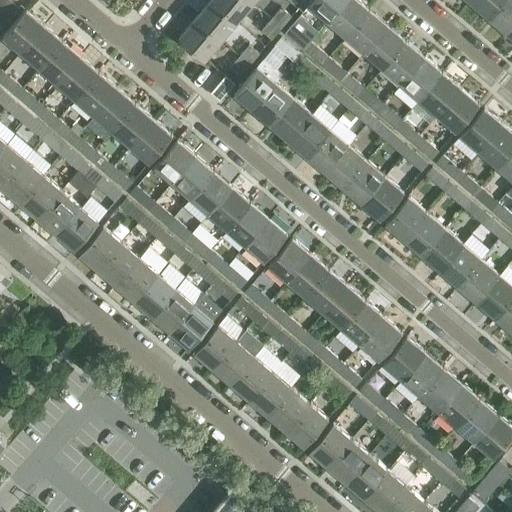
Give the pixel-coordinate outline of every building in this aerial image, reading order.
[(0,0),(0,9),(8,0),(0,0)] [(19,6),(11,0),(8,0),(0,9),(0,23),(2,25),(19,6)] [(212,0),(209,0),(195,17),(221,39),(237,20),(212,0)] [(212,0),(237,20),(253,1),(251,0),(212,0)] [(328,19),(344,0),(312,0),(309,3),(328,19)] [(346,35),(369,8),(359,0),(344,0),(328,19),(346,35)] [(470,0),(489,16),(502,0),(470,0)] [(511,0),(502,0),(489,16),(507,31),(511,25),(511,0)] [(271,17),(282,26),(291,15),(281,6),(271,17)] [(2,35),(21,51),(44,24),(25,8),(2,35)] [(364,51),(388,24),(369,8),(346,35),(364,51)] [(204,58),(221,39),(195,17),(178,37),(204,58)] [(261,29),(271,38),(282,26),(271,17),(261,29)] [(63,39),(44,24),(21,51),(39,66),(63,39)] [(304,48),(310,40),(291,24),(285,32),(304,48)] [(388,24),(364,51),(383,66),(406,39),(388,24)] [(275,44),(293,60),(300,52),(281,36),(275,44)] [(39,66),(58,82),(81,55),(63,39),(39,66)] [(406,39),(383,66),(401,82),(424,55),(406,39)] [(328,56),(310,40),(304,48),(322,63),(328,56)] [(240,56),(250,64),(259,52),(250,44),(240,56)] [(293,60),(312,76),(318,68),(300,52),(293,60)] [(99,71),(81,55),(58,82),(76,98),(99,71)] [(424,55),(401,82),(419,98),(442,71),(424,55)] [(230,67),(240,75),(250,64),(240,56),(230,67)] [(253,108),(276,81),(283,72),(264,56),(234,91),(253,108)] [(347,71),(328,56),(322,63),(340,79),(347,71)] [(318,68),(312,76),(330,91),(336,84),(318,68)] [(22,86),(4,71),(0,75),(0,80),(16,94),(22,86)] [(94,113),(117,86),(99,71),(76,98),(94,113)] [(358,95),(365,87),(347,71),(340,79),(358,95)] [(442,71),(419,98),(437,113),(460,86),(442,71)] [(225,73),(224,75),(211,91),(220,98),(235,81),(225,73)] [(253,108),(271,123),(294,96),(276,81),(253,108)] [(330,91),(348,107),(355,99),(336,84),(330,91)] [(34,110),(41,102),(22,86),(16,94),(34,110)] [(136,102),(117,86),(94,113),(112,129),(136,102)] [(460,86),(437,113),(456,130),(479,103),(460,86)] [(383,103),(365,87),(358,95),(376,110),(383,103)] [(0,88),(0,101),(5,106),(12,98),(0,88)] [(289,139),(312,112),(294,96),(271,123),(289,139)] [(12,98),(5,106),(24,122),(30,114),(12,98)] [(355,99),(348,107),(366,122),(373,115),(355,99)] [(59,118),(41,102),(34,110),(52,125),(59,118)] [(154,118),(136,102),(112,129),(131,145),(154,118)] [(395,126),(401,118),(383,103),(376,110),(395,126)] [(479,149),(502,122),(484,106),(461,133),(479,149)] [(289,139),(307,154),(330,127),(312,112),(289,139)] [(30,114),(24,122),(42,137),(48,130),(30,114)] [(366,122),(384,138),(391,130),(373,115),(366,122)] [(59,118),(52,125),(70,141),(77,133),(83,126),(76,121),(70,127),(59,118)] [(172,134),(154,118),(131,145),(149,161),(172,134)] [(395,126),(413,142),(420,134),(401,118),(395,126)] [(511,147),(511,130),(502,122),(479,149),(498,165),(511,147)] [(325,170),(349,143),(330,127),(307,154),(325,170)] [(48,130),(42,137),(60,153),(67,145),(48,130)] [(391,130),(384,138),(403,154),(409,146),(391,130)] [(89,157),(95,149),(77,133),(70,141),(89,157)] [(432,158),(438,150),(420,134),(413,142),(432,158)] [(154,164),(173,180),(196,153),(177,137),(154,164)] [(25,157),(7,141),(0,149),(0,183),(1,185),(25,157)] [(325,170),(344,186),(367,159),(349,143),(325,170)] [(67,145),(60,153),(78,169),(85,161),(67,145)] [(428,162),(409,146),(403,154),(422,170),(428,162)] [(511,177),(511,147),(498,165),(511,177)] [(107,172),(114,165),(95,149),(89,157),(107,172)] [(214,169),(196,153),(173,180),(191,196),(214,169)] [(462,170),(443,154),(436,161),(455,178),(462,170)] [(20,200),(44,172),(25,157),(1,185),(20,200)] [(362,201),(385,174),(367,159),(344,186),(362,201)] [(85,161),(78,169),(96,184),(103,177),(85,161)] [(126,188),(132,181),(114,165),(107,172),(126,188)] [(426,173),(445,190),(451,182),(432,166),(426,173)] [(232,185),(214,169),(191,196),(209,212),(232,185)] [(480,186),(462,170),(455,178),(473,193),(480,186)] [(62,188),(44,172),(20,200),(38,216),(62,188)] [(404,190),(385,174),(362,201),(381,217),(404,190)] [(103,177),(96,184),(115,200),(122,193),(103,177)] [(469,198),(451,182),(445,190),(463,205),(469,198)] [(149,208),(155,201),(136,184),(130,192),(149,208)] [(209,212),(227,227),(250,201),(232,185),(209,212)] [(473,193),(492,209),(498,201),(480,186),(473,193)] [(56,232),(80,204),(62,188),(38,216),(56,232)] [(385,221),(404,237),(427,210),(408,194),(385,221)] [(127,196),(121,203),(139,220),(146,212),(127,196)] [(463,205),(481,221),(488,213),(469,198),(463,205)] [(167,224),(173,216),(155,201),(149,208),(167,224)] [(269,216),(250,201),(227,227),(246,243),(269,216)] [(511,221),(511,213),(498,201),(492,209),(510,224),(511,221)] [(99,220),(80,204),(56,232),(74,248),(99,220)] [(422,253),(445,226),(427,210),(404,237),(422,253)] [(146,212),(139,220),(158,235),(164,228),(146,212)] [(506,229),(488,213),(481,221),(499,236),(506,229)] [(185,240),(192,232),(173,216),(167,224),(185,240)] [(264,259),(287,232),(269,216),(246,243),(264,259)] [(103,224),(79,252),(98,268),(122,240),(103,224)] [(422,253),(440,268),(463,242),(445,226),(422,253)] [(164,228),(158,235),(176,251),(182,243),(164,228)] [(499,236),(511,247),(511,234),(506,229),(499,236)] [(204,255),(210,248),(192,232),(185,240),(204,255)] [(292,236),(268,263),(287,279),(311,252),(292,236)] [(140,255),(122,240),(98,268),(116,283),(140,255)] [(459,284),(482,257),(463,242),(440,268),(459,284)] [(182,243),(176,251),(194,266),(201,259),(182,243)] [(140,255),(116,283),(135,299),(159,271),(168,260),(149,245),(140,255)] [(222,271),(228,263),(210,248),(204,255),(222,271)] [(329,268),(311,252),(287,279),(306,295),(329,268)] [(228,263),(222,271),(240,287),(254,271),(235,255),(228,263)] [(459,284),(477,300),(500,273),(482,257),(459,284)] [(201,259),(194,266),(212,282),(219,275),(201,259)] [(159,271),(135,299),(153,315),(177,287),(176,286),(185,275),(169,262),(160,273),(159,271)] [(0,290),(13,275),(0,264),(0,290)] [(329,268),(306,295),(324,310),(347,283),(329,268)] [(477,300),(495,315),(511,295),(511,283),(500,273),(477,300)] [(219,275),(212,282),(231,298),(237,290),(219,275)] [(177,287),(153,315),(171,330),(195,302),(204,292),(185,277),(177,287)] [(264,307),(270,299),(251,283),(245,290),(264,307)] [(365,299),(347,283),(324,310),(342,326),(365,299)] [(241,295),(235,303),(253,319),(260,311),(241,295)] [(511,329),(511,295),(495,315),(511,329)] [(282,322),(288,315),(270,299),(264,307),(282,322)] [(365,299),(342,326),(361,342),(384,315),(365,299)] [(195,302),(171,330),(189,346),(213,318),(195,302)] [(278,327),(260,311),(253,319),(272,335),(278,327)] [(227,312),(194,350),(213,366),(246,328),(227,312)] [(300,338),(307,331),(288,315),(282,322),(300,338)] [(402,331),(384,315),(361,342),(379,357),(402,331)] [(278,327),(272,335),(290,350),(297,343),(278,327)] [(246,328),(213,366),(231,382),(255,354),(264,343),(246,328)] [(318,354),(325,346),(307,331),(300,338),(318,354)] [(406,334),(383,361),(402,377),(425,351),(406,334)] [(315,358),(297,343),(290,350),(308,366),(315,358)] [(337,369),(343,362),(325,346),(318,354),(337,369)] [(444,366),(425,351),(402,377),(421,393),(444,366)] [(249,398),(273,370),(255,354),(231,382),(249,398)] [(333,374),(315,358),(308,366),(326,381),(333,374)] [(273,370),(249,398),(268,413),(292,385),(301,374),(283,359),(273,370)] [(355,385),(362,378),(343,362),(337,369),(355,385)] [(421,393),(439,409),(462,382),(444,366),(421,393)] [(333,374),(326,381),(345,397),(351,390),(333,374)] [(379,405),(385,398),(366,381),(359,389),(379,405)] [(480,398),(462,382),(439,409),(457,424),(480,398)] [(292,385),(268,413),(286,429),(310,401),(292,385)] [(356,394),(349,401),(369,418),(375,410),(356,394)] [(397,421),(403,413),(385,398),(379,405),(397,421)] [(457,424),(475,440),(499,413),(480,398),(457,424)] [(310,401),(286,429),(304,445),(328,417),(310,401)] [(393,426),(375,410),(369,418),(387,433),(393,426)] [(415,437),(422,429),(403,413),(397,421),(415,437)] [(511,434),(511,424),(499,413),(475,440),(494,456),(511,434)] [(333,421),(309,449),(328,465),(352,437),(333,421)] [(393,426),(387,433),(405,449),(411,441),(393,426)] [(433,452),(440,445),(422,429),(415,437),(433,452)] [(370,453),(352,437),(328,465),(346,480),(370,453)] [(430,457),(411,441),(405,449),(423,465),(430,457)] [(511,462),(511,443),(502,455),(511,463),(511,462)] [(452,468),(458,460),(440,445),(433,452),(452,468)] [(370,453),(346,480),(364,496),(388,468),(370,453)] [(430,457),(423,465),(441,480),(448,473),(430,457)] [(499,459),(487,474),(498,483),(510,469),(499,459)] [(470,484),(476,476),(458,460),(452,468),(470,484)] [(407,484),(388,468),(364,496),(383,511),(407,484)] [(466,488),(448,473),(441,480),(460,496),(466,488)] [(487,474),(475,488),(486,497),(498,483),(487,474)] [(407,484),(383,511),(414,511),(425,499),(407,484)] [(259,511),(229,487),(225,492),(207,511),(259,511)] [(266,499),(271,494),(265,489),(260,495),(266,499)] [(468,496),(455,510),(457,511),(473,511),(479,505),(468,496)] [(439,511),(425,499),(414,511),(439,511)]
